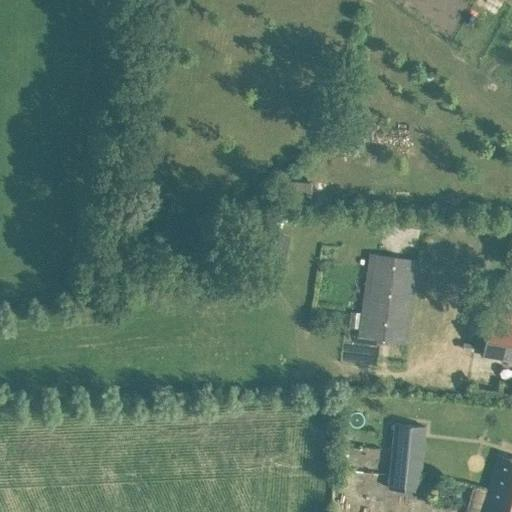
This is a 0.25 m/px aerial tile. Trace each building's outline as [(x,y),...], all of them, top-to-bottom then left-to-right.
[(370,253),(358,337),(406,343),(418,260),(378,254),(370,253)] [(501,296),(511,297),(511,274),(505,273),(501,296)] [(482,354),(511,359),(511,358),(511,324),(487,321),(482,354)] [(424,426),(395,423),(389,487),(418,490),(424,426)] [(511,511),(511,459),(498,456),(481,511),(511,511)]
